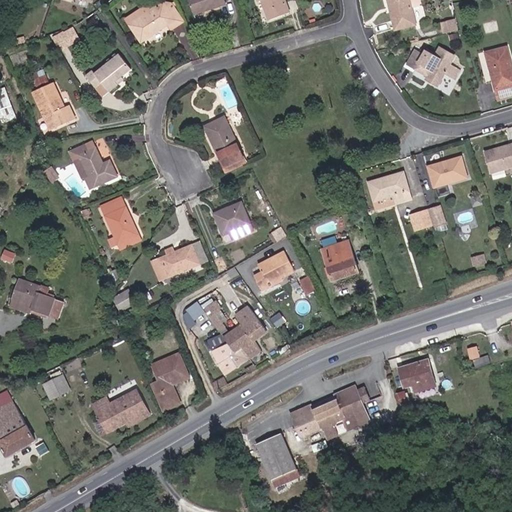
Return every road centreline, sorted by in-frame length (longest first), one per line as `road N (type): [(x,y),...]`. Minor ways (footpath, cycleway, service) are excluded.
road 1 (primary): [(52,511),(312,364),(457,314)]
road 2 (residential): [(348,26),(182,76),(161,96),(155,127),(157,147),(181,178)]
road 3 (residential): [(511,115),(468,128),(417,121),(403,112),(348,26)]
